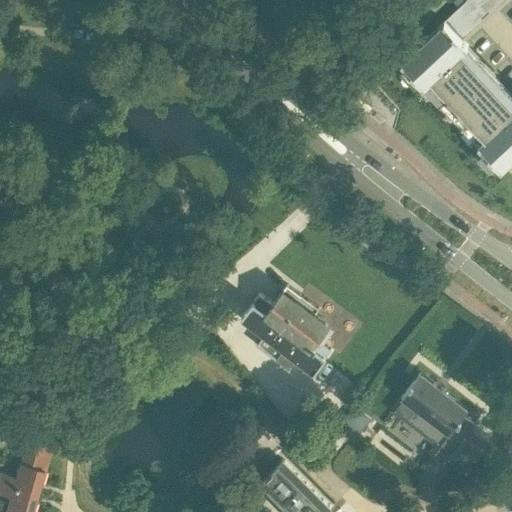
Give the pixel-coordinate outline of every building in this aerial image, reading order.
[(445,19),(462,38),(484,18),(467,0),(465,0),(450,14),(445,19)] [(503,0),(480,0),(491,12),(503,0)] [(511,91),(468,45),(462,38),(445,19),(443,21),(403,59),(401,60),(406,65),(420,81),(425,86),(425,85),(440,102),(441,104),(442,103),(462,124),(461,125),(463,127),(463,126),(478,143),(483,147),(497,163),(502,168),(503,166),(511,157),(511,91)] [(314,311),(296,298),(301,292),(287,281),(273,300),(259,290),(241,313),(266,331),(258,341),(288,364),(296,353),(315,368),(326,353),(315,344),(316,343),(313,341),(327,322),(313,312),(314,311)] [(469,408),(421,371),(393,408),(437,442),(429,451),(443,462),(475,422),(464,414),(469,408)] [(359,400),(350,393),(343,401),(352,408),(359,400)] [(354,439),(371,417),(355,405),(338,426),(354,439)] [(25,464),(48,470),(55,447),(51,445),(50,445),(46,444),(49,435),(26,428),(21,445),(29,448),(25,464)] [(258,485),(284,511),(325,511),(332,506),(284,459),(258,485)] [(41,494),(48,470),(25,464),(20,481),(13,478),(14,474),(3,471),(0,481),(41,494)] [(35,511),(41,494),(0,481),(0,482),(0,491),(8,494),(9,490),(16,492),(11,510),(18,511),(35,511)]
